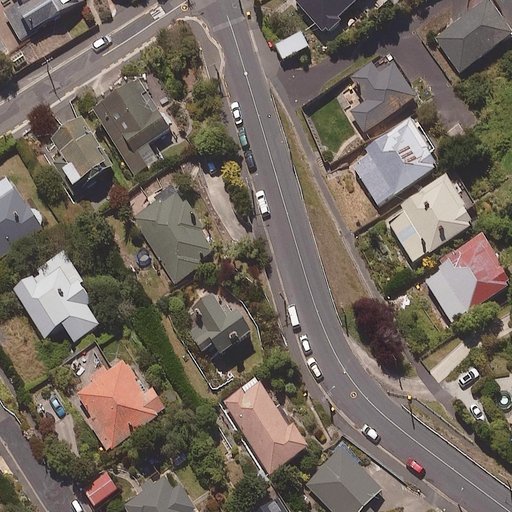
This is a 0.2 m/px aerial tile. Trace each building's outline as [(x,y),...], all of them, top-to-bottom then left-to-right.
[(18,0),(4,9),(21,38),(86,0),(85,0),(18,0)] [(292,0),(322,31),(355,0),(292,0)] [(497,6),(493,0),(483,0),(434,36),(460,72),(511,34),(511,33),(494,8),(497,6)] [(307,47),(299,32),(275,45),(283,59),(307,47)] [(415,98),(391,60),(376,70),(370,61),(348,75),(365,101),(349,111),(363,133),(415,98)] [(171,128),(135,77),(90,108),(135,173),(156,158),(147,144),(171,128)] [(38,145),(77,197),(100,180),(95,174),(116,159),(81,113),(38,145)] [(439,168),(408,120),(366,147),(369,152),(351,164),(379,206),(439,168)] [(474,204),(453,170),(398,205),(403,213),(388,223),(413,263),(472,225),(464,211),(474,204)] [(29,207),(9,176),(0,182),(0,258),(41,232),(47,228),(44,224),(45,222),(46,221),(46,219),(46,218),(46,216),(46,214),(45,213),(44,211),(43,210),(42,209),(40,208),(39,208),(37,208),(35,208),(34,208),(32,205),(29,207)] [(184,200),(181,202),(171,187),(146,203),(148,206),(132,216),(146,238),(143,240),(172,284),(216,254),(199,229),(191,217),(194,215),(184,200)] [(511,284),(511,283),(481,234),(439,261),(443,267),(424,279),(451,323),(511,284)] [(97,298),(69,252),(14,286),(45,337),(65,324),(75,340),(103,323),(90,302),(97,298)] [(258,331),(243,305),(224,317),(210,294),(169,318),(198,367),(258,331)] [(71,364),(84,383),(111,366),(99,346),(71,364)] [(150,391),(128,358),(72,396),(108,450),(172,408),(157,386),(150,391)] [(511,378),(510,380),(511,382),(511,388),(505,393),(511,401),(500,407),(511,424),(511,378)] [(287,427),(256,379),(222,401),(268,473),(307,449),(291,424),(287,427)] [(382,489),(342,447),(303,484),(327,508),(323,511),(374,511),(367,504),(382,489)] [(203,511),(173,470),(123,506),(127,511),(203,511)] [(121,489),(109,471),(84,486),(96,504),(121,489)] [(286,511),(277,498),(253,511),(286,511)]
